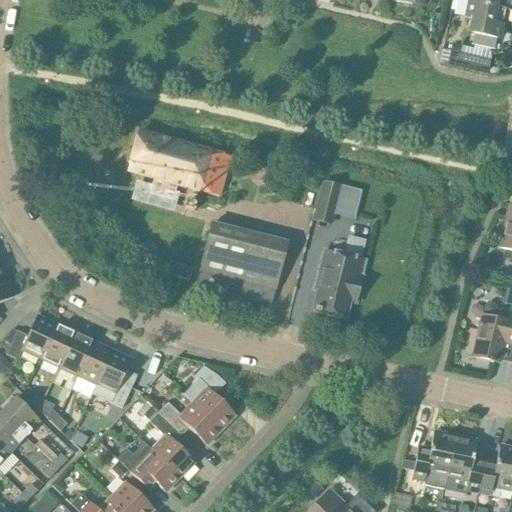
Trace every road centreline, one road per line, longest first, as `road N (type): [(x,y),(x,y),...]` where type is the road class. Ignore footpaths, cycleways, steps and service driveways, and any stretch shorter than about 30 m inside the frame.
road 1 (residential): [(511,178),(0,61)]
road 2 (residential): [(322,364),(131,315),(82,292),(43,257),(0,176)]
road 3 (residential): [(194,511),(296,408),(322,364)]
road 4 (residential): [(511,405),(322,364)]
